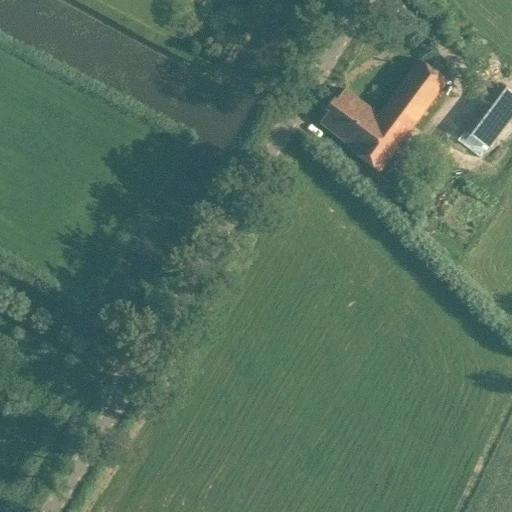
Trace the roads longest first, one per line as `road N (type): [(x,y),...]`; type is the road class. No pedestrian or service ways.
road 1 (unclassified): [(47,511),(365,0)]
road 2 (track): [(129,382),(0,303)]
